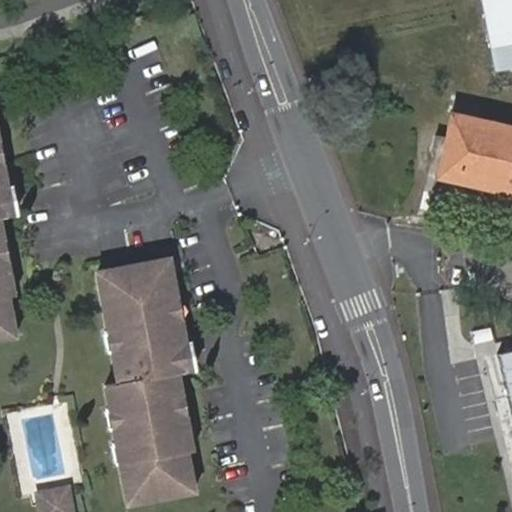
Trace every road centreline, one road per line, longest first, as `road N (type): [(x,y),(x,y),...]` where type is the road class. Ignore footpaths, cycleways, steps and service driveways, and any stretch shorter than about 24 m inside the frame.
road 1 (tertiary): [(235,0),(359,329),(405,511)]
road 2 (tertiary): [(417,511),(379,324),(257,0)]
